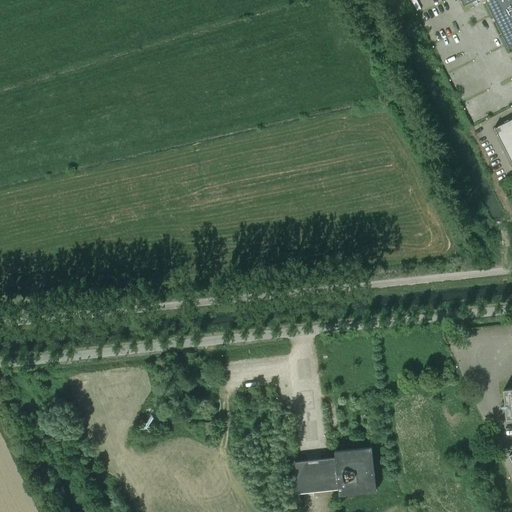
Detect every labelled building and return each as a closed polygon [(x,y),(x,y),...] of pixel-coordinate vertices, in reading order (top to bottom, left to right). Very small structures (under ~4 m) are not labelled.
[(511,0),(460,0),(463,6),(472,2),(475,0),(484,0),(486,3),(508,48),(511,46),(511,0)] [(511,119),(495,128),(495,127),(494,128),(511,163),(511,119)] [(511,388),(503,390),(507,420),(511,418),(511,454),(509,455),(511,461),(511,388)] [(204,423),(206,439),(214,438),(212,422),(204,423)] [(335,457),(292,462),(295,493),(339,489),(339,495),(376,491),(372,447),(335,451),(335,457)]
